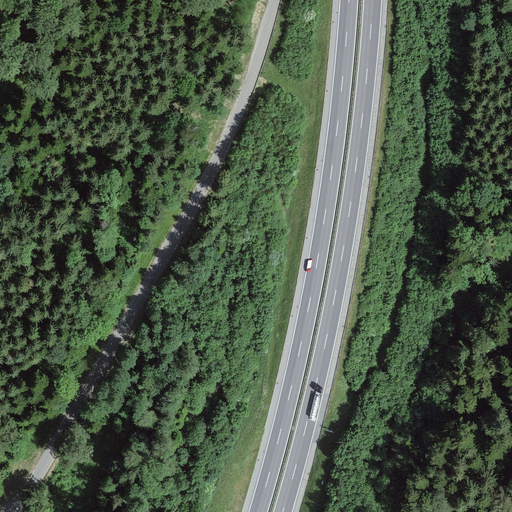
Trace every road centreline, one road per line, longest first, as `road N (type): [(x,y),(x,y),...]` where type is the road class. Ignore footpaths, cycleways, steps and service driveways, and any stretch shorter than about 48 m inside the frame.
road 1 (unclassified): [(274,0),(207,180),(16,511)]
road 2 (motorway): [(348,0),(325,212),(258,511)]
road 3 (motorway): [(282,511),(334,302),(371,0)]
